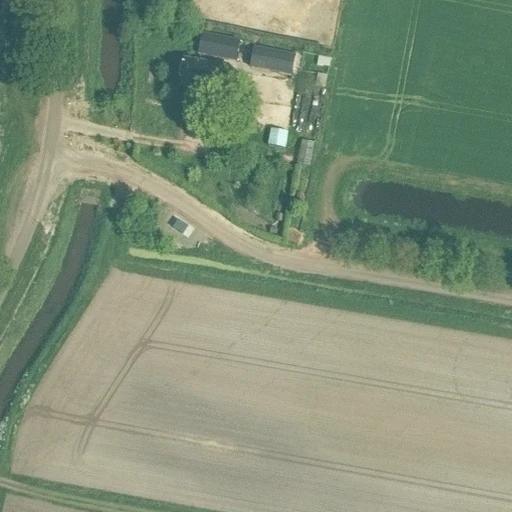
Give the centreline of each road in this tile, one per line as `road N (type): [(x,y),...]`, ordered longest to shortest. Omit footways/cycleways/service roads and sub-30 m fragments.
road 1 (unclassified): [(511,301),(285,263),(120,171),(48,158)]
road 2 (unclassified): [(48,158),(60,0)]
road 3 (unclassified): [(0,290),(48,158)]
